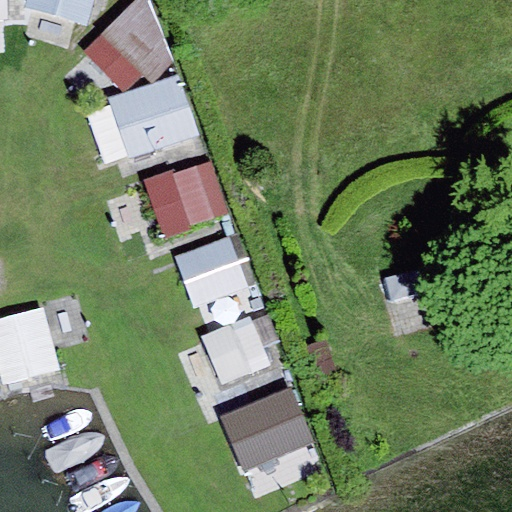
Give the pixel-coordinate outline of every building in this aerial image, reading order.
[(0,0),(0,21),(15,21),(13,0),(0,0)] [(32,0),(28,39),(92,47),(97,0),(32,0)] [(141,5),(83,50),(123,100),(180,54),(141,5)] [(183,76),(112,95),(129,160),(200,141),(183,76)] [(145,181),(163,239),(230,218),(212,161),(145,181)] [(190,306),(250,292),(239,240),(179,253),(190,306)] [(50,310),(0,316),(0,382),(59,374),(50,310)] [(251,315),(205,336),(228,387),(274,366),(251,315)] [(202,399),(223,390),(204,341),(182,349),(202,399)] [(295,388),(221,417),(244,474),(318,444),(295,388)]
